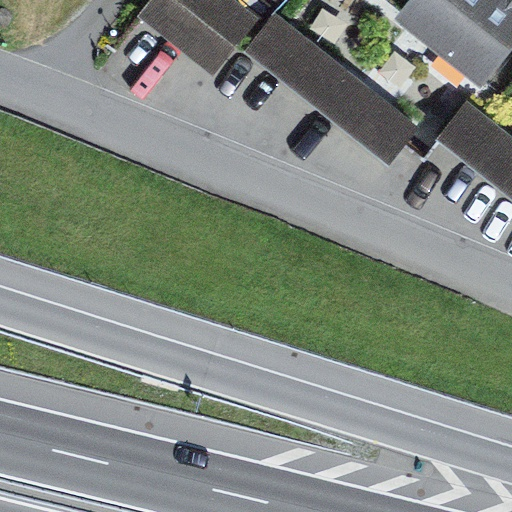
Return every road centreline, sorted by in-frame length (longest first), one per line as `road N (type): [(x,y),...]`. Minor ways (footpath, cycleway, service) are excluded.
road 1 (motorway): [(511,465),(0,306)]
road 2 (motorway): [(301,511),(0,437)]
